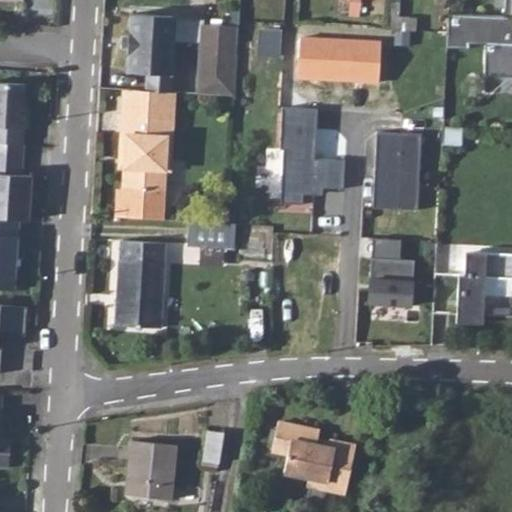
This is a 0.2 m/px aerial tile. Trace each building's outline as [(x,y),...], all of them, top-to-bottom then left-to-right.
[(392,15),(400,15),(400,2),(392,2),(392,15)] [(511,15),(448,12),(446,46),(469,47),(469,42),(485,44),(484,74),(511,75),(511,15)] [(174,16),(128,13),(126,71),(146,73),(145,91),(170,92),(174,16)] [(400,15),(392,15),(391,30),(416,32),(416,17),(400,15)] [(236,26),(200,24),(197,94),(234,96),(236,56),(234,56),(236,26)] [(380,41),(301,37),(299,77),(378,82),(380,41)] [(0,142),(24,144),(25,128),(28,128),(30,108),(25,108),(27,84),(0,81),(0,142)] [(317,111),(288,109),(283,200),(300,202),(301,192),(321,194),(322,183),(343,185),(343,160),(314,158),(317,111)] [(173,117),(122,115),(119,155),(124,155),(124,167),(123,189),(117,193),(116,216),(162,219),(165,169),(165,157),(170,158),(173,117)] [(419,132),(375,131),(371,209),(416,211),(419,132)] [(0,142),(0,217),(19,219),(29,220),(32,176),(21,175),(24,144),(0,142)] [(0,288),(13,289),(19,219),(0,217),(0,288)] [(229,223),(188,221),(187,246),(227,248),(229,223)] [(227,248),(234,248),(236,223),(229,223),(227,248)] [(403,237),(401,256),(415,258),(417,239),(403,237)] [(120,240),(115,325),(160,327),(164,242),(120,240)] [(511,254),(465,251),(464,274),(459,274),(457,298),(456,314),(483,316),(485,277),(511,279),(511,254)] [(414,261),(369,259),(366,304),(410,306),(414,261)] [(312,274),(272,273),(269,351),(335,347),(335,314),(311,314),(312,274)] [(457,298),(459,274),(434,273),(431,313),(456,314),(457,298)] [(0,332),(26,334),(28,307),(0,305),(0,373),(2,347),(0,347),(0,332)] [(0,466),(9,467),(11,438),(0,437),(0,415),(2,394),(0,393),(0,466)] [(287,448),(282,466),(306,473),(304,480),(343,490),(355,443),(329,436),(327,444),(316,441),(319,427),(278,416),(271,444),(287,448)] [(224,432),(208,430),(202,460),(218,463),(224,432)] [(127,495),(170,499),(175,444),(133,439),(127,495)]
